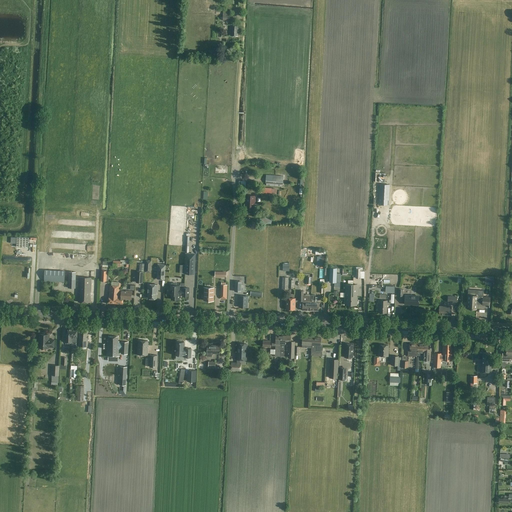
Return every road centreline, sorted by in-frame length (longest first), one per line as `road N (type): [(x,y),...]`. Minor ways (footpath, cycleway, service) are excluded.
road 1 (tertiary): [(502,331),(229,321)]
road 2 (tertiary): [(229,321),(0,313)]
road 3 (residential): [(229,321),(233,160)]
